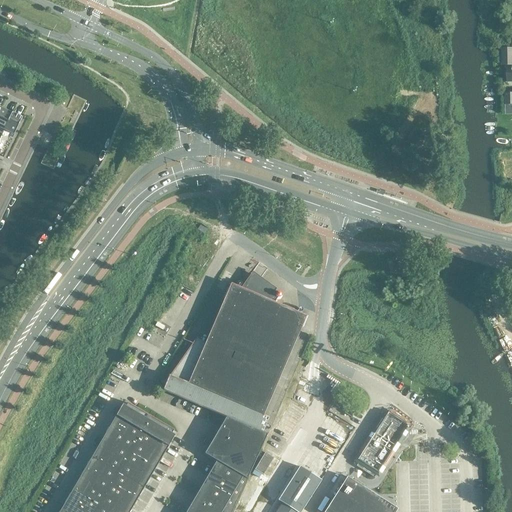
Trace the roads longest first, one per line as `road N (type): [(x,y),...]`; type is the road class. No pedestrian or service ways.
road 1 (secondary): [(0,389),(137,201),(196,171)]
road 2 (secondary): [(181,152),(130,183),(37,304),(0,367)]
road 3 (secondary): [(201,149),(174,76),(148,53),(88,24)]
road 4 (unclassified): [(200,294),(236,239),(303,286),(326,287)]
road 5 (secondary): [(81,44),(161,84),(181,152)]
road 6 (secondary): [(361,216),(511,259)]
road 7 (secondary): [(196,171),(237,174),(338,208)]
road 8 (residential): [(0,199),(40,112),(37,102),(0,84)]
road 9 (secondary): [(341,193),(201,149)]
road 10 (unclassified): [(384,391),(323,353),(326,287)]
road 11 (secondary): [(511,247),(387,210)]
